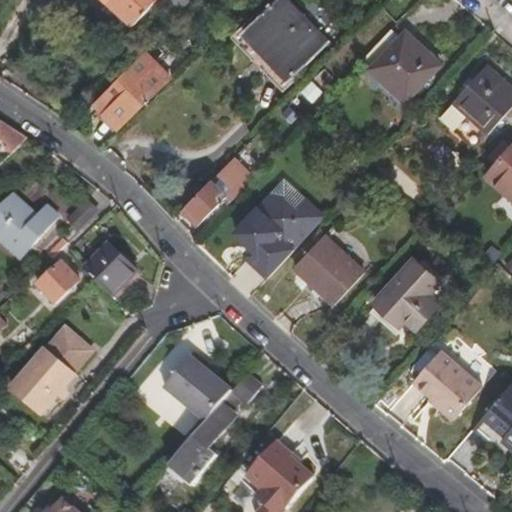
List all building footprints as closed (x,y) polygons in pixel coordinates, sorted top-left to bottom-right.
[(160,0),(103,0),(135,29),(160,0)] [(331,47),(288,0),(281,0),(238,42),(263,69),(273,59),(294,81),(331,47)] [(410,105),(445,68),(410,36),(403,43),(392,33),(375,49),(386,60),(376,70),(375,72),(410,105)] [(386,60),(375,49),(365,60),(376,70),(386,60)] [(220,64),(211,54),(194,72),(192,70),(174,86),(189,101),(205,84),(204,83),(219,67),(220,64)] [(127,123),(170,79),(145,55),(103,98),(127,123)] [(511,123),(511,87),(489,66),(440,118),(476,150),(505,118),(511,123)] [(324,69),(305,88),(311,95),(320,86),(322,88),(333,78),(324,69)] [(282,115),(291,125),(299,117),(289,107),(282,115)] [(29,141),(3,124),(0,127),(0,147),(2,144),(16,153),(29,141)] [(511,146),(486,175),(511,197),(511,146)] [(365,177),(373,168),(362,158),(354,167),(365,177)] [(204,221),(228,197),(212,182),(189,205),(204,221)] [(271,279),(276,274),(327,219),(288,184),(245,230),(264,247),(251,261),(271,279)] [(0,237),(25,257),(59,216),(48,206),(39,218),(16,200),(0,220),(0,237)] [(52,260),(70,243),(57,232),(41,250),(52,260)] [(372,272),(330,235),(302,268),(343,304),(372,272)] [(481,261),(491,269),(503,255),(493,247),(481,261)] [(136,275),(109,249),(84,275),(90,281),(93,284),(111,301),(136,275)] [(84,275),(66,258),(42,283),(66,306),(90,281),(84,275)] [(434,291),(446,278),(423,258),(383,302),(405,322),(413,313),(426,324),(446,301),(434,291)] [(0,334),(10,326),(0,317),(0,316),(0,334)] [(45,356),(0,408),(0,409),(29,434),(75,381),(74,379),(88,364),(86,352),(67,335),(47,358),(45,356)] [(181,338),(152,375),(166,386),(195,349),(181,338)] [(480,391),(440,355),(413,385),(432,401),(440,408),(441,416),(448,422),(454,422),(480,391)] [(230,397),(233,394),(213,380),(204,373),(208,367),(195,356),(166,392),(207,425),(223,407),(230,397)] [(213,380),(218,374),(208,367),(204,373),(213,380)] [(245,409),(261,388),(247,377),(233,394),(230,397),(245,409)] [(511,449),(511,386),(474,430),(489,442),(495,435),(511,449)] [(440,408),(432,401),(429,405),(441,416),(440,408)] [(211,453),(239,420),(223,407),(207,425),(169,472),(192,491),(219,459),(211,453)] [(297,454),(281,440),(250,475),(264,488),(259,494),(269,504),(261,511),(288,511),(319,477),(295,455),(297,454)]
